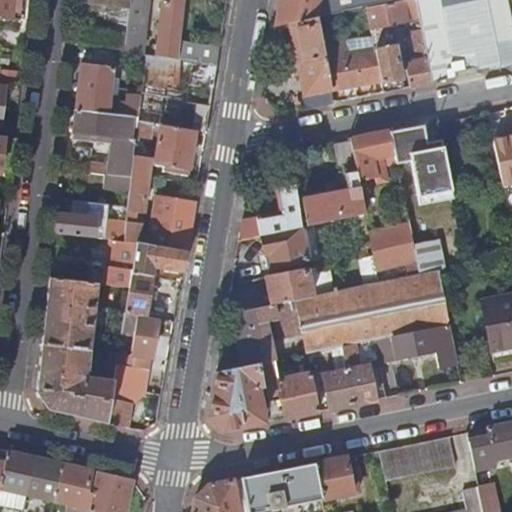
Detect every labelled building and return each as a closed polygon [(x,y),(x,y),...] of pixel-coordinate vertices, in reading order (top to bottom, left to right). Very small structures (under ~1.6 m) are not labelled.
[(0,0),(0,16),(11,18),(13,0),(0,0)] [(130,0),(130,6),(126,34),(124,50),(138,52),(143,53),(149,0),(130,0)] [(180,59),(181,42),(185,0),(163,0),(158,56),(180,59)] [(290,24),(318,18),(335,15),(333,1),(318,3),(319,0),(279,0),(275,28),(290,24)] [(333,1),(335,15),(342,14),(342,12),(339,0),(319,0),(318,3),(333,1)] [(339,0),(342,12),(397,0),(339,0)] [(382,85),(404,80),(397,47),(392,48),(388,30),(393,29),(392,23),(419,18),(415,0),(408,0),(405,1),(367,8),(376,53),(382,83),(382,85)] [(447,81),(457,79),(456,75),(491,67),(511,62),(511,23),(507,0),(415,0),(419,18),(422,30),(426,50),(427,54),(433,84),(447,81)] [(315,96),(333,92),(333,91),(329,72),(324,46),(318,18),(290,24),(298,66),(305,98),(315,96)] [(124,50),(126,34),(79,26),(77,42),(124,50)] [(415,52),(426,50),(422,30),(411,32),(415,52)] [(218,66),(222,47),(181,42),(180,59),(193,61),(218,66)] [(329,72),(345,69),(343,60),(340,43),(324,46),(329,72)] [(421,56),(427,54),(426,50),(415,52),(417,62),(422,61),(421,56)] [(146,64),(148,54),(143,53),(138,52),(137,62),(146,64)] [(333,91),(382,83),(376,53),(343,60),(345,69),(329,72),(333,91)] [(189,102),(193,61),(180,59),(158,56),(148,54),(146,64),(142,91),(142,94),(189,102)] [(411,89),(433,84),(427,54),(421,56),(422,61),(417,62),(406,65),(411,89)] [(139,117),(142,94),(142,91),(113,88),(115,69),(88,66),(89,61),(83,61),(77,111),(139,117)] [(212,105),(218,66),(193,61),(189,102),(212,105)] [(208,133),(212,105),(189,102),(142,94),(139,117),(139,122),(196,131),(208,133)] [(130,139),(131,127),(138,128),(139,122),(139,117),(77,111),(75,133),(115,138),(115,143),(112,170),(111,176),(132,178),(137,140),(130,139)] [(146,159),(147,151),(141,150),(143,141),(154,142),(154,137),(161,138),(157,165),(165,166),(164,170),(189,174),(196,131),(139,122),(138,128),(137,140),(132,178),(149,180),(152,160),(146,159)] [(420,277),(440,272),(445,271),(420,147),(425,145),(421,127),(390,134),(395,155),(397,165),(409,225),(420,277)] [(76,133),(75,139),(115,143),(115,138),(76,133)] [(366,214),(383,210),(377,183),(387,181),(384,168),(375,170),(372,160),(395,155),(390,134),(351,142),(357,171),(357,173),(366,214)] [(511,137),(493,142),(496,155),(500,173),(502,188),(511,185),(511,137)] [(338,169),(345,174),(357,171),(351,142),(334,145),(338,169)] [(375,170),(384,168),(397,165),(395,155),(372,160),(375,170)] [(298,198),(293,159),(280,161),(284,188),(273,189),(274,197),(275,203),(280,202),(282,215),(242,222),(239,241),(261,237),(262,236),(302,228),(298,198)] [(91,167),(91,174),(108,175),(111,176),(112,170),(91,167)] [(346,219),(366,215),(366,214),(357,173),(346,176),(349,190),(303,200),(308,227),(314,226),(346,219)] [(131,190),(132,178),(111,176),(108,175),(107,188),(131,190)] [(145,215),(149,180),(132,178),(131,190),(129,208),(128,222),(125,243),(137,244),(141,244),(143,225),(136,224),(136,219),(137,213),(145,215)] [(188,251),(196,202),(158,198),(150,246),(188,251)] [(58,214),(56,234),(114,242),(125,243),(128,222),(129,208),(79,202),(78,210),(73,210),(72,216),(58,214)] [(346,219),(349,237),(370,233),(366,215),(346,219)] [(378,272),(406,265),(409,279),(420,277),(409,225),(370,234),(375,256),(378,272)] [(307,261),(320,258),(314,226),(308,227),(302,228),(307,261)] [(273,268),(307,261),(302,228),(262,236),(266,256),(271,255),(273,267),(273,268)] [(129,289),(137,244),(125,243),(114,242),(111,261),(105,260),(102,286),(117,288),(129,289)] [(185,270),(188,251),(150,246),(141,244),(137,244),(129,289),(127,306),(126,312),(147,316),(150,298),(152,288),(154,274),(156,266),(185,270)] [(272,307),(341,292),(340,285),(334,286),(330,266),(266,279),(272,307)] [(341,349),(375,342),(451,326),(440,272),(420,277),(409,279),(380,285),(341,292),(272,307),(233,315),(243,370),(266,365),(259,330),(264,329),(263,325),(277,322),(280,341),(298,337),(293,311),(299,310),(304,336),(308,356),(341,349)] [(91,351),(94,331),(105,332),(108,308),(96,307),(99,286),(51,279),(44,344),(91,351)] [(127,306),(129,289),(117,288),(114,304),(127,306)] [(158,294),(159,290),(152,288),(150,298),(158,299),(158,294)] [(175,317),(176,293),(163,292),(163,317),(175,317)] [(494,359),(511,355),(511,297),(483,303),(494,359)] [(298,337),(304,336),(299,310),(293,311),(298,337)] [(159,334),(161,319),(147,316),(126,312),(122,335),(136,337),(132,357),(119,354),(115,382),(108,423),(122,426),(129,427),(133,403),(145,395),(150,359),(154,359),(159,334)] [(439,369),(459,365),(451,326),(375,342),(379,361),(380,364),(413,358),(415,362),(421,361),(420,356),(436,352),(439,369)] [(353,407),(376,402),(369,368),(360,370),(359,365),(379,361),(375,342),(341,349),(346,373),(353,407)] [(89,374),(91,351),(44,344),(41,370),(38,393),(49,409),(75,415),(108,423),(115,382),(107,381),(81,378),(82,374),(89,374)] [(115,382),(119,354),(110,353),(107,381),(115,382)] [(224,433),(264,425),(257,389),(267,387),(270,399),(282,396),(278,376),(275,363),(266,365),(243,370),(216,375),(208,420),(224,433)] [(330,412),(353,407),(346,373),(323,377),(330,412)] [(286,421),(320,414),(312,376),(288,381),(287,375),(278,376),(282,396),(286,421)] [(475,471),(496,467),(495,460),(511,456),(511,424),(489,429),(490,437),(469,442),(475,471)] [(388,480),(458,465),(453,437),(452,437),(382,451),(388,480)] [(0,494),(1,489),(2,489),(10,452),(0,449),(0,494)] [(37,458),(10,452),(2,489),(1,489),(0,494),(0,505),(25,511),(29,495),(37,458)] [(56,501),(64,465),(37,458),(29,495),(56,501)] [(323,501),(360,494),(356,474),(350,475),(347,458),(316,465),(323,501)] [(90,492),(95,472),(64,465),(56,501),(57,501),(79,506),(79,509),(93,511),(128,511),(130,507),(136,481),(99,472),(95,493),(90,492)] [(248,511),(273,511),(323,501),(316,465),(242,480),(248,511)] [(248,511),(242,480),(222,484),(210,487),(195,502),(193,511),(248,511)] [(467,511),(483,511),(480,495),(479,490),(463,493),(467,511)] [(483,511),(501,511),(497,491),(480,495),(483,511)]
